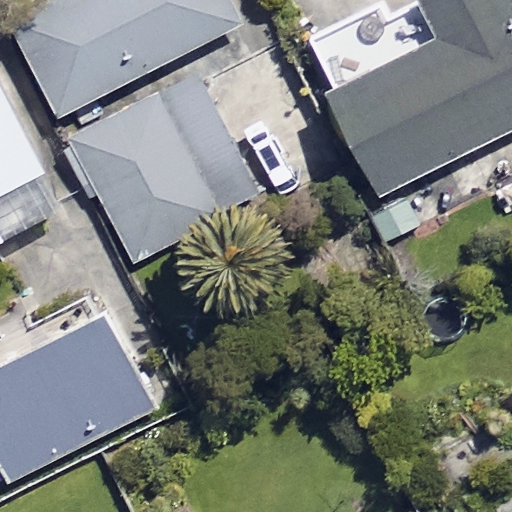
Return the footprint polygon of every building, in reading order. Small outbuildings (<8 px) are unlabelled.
[(241,22),(230,0),(52,0),(10,21),(56,114),(241,22)] [(511,125),(511,13),(505,0),(412,0),(392,11),(386,0),(380,0),(298,42),(376,195),(511,125)] [(260,198),(201,74),(71,136),(131,260),(260,198)] [(0,237),(57,209),(0,93),(0,237)] [(149,411),(103,315),(0,364),(0,471),(4,480),(149,411)]
